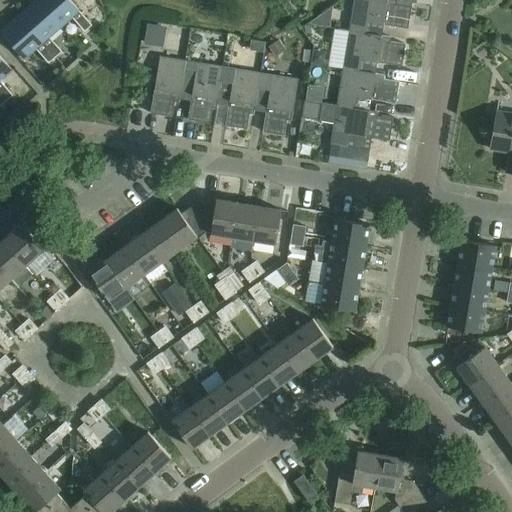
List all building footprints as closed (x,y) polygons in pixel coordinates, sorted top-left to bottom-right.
[(49,36),(60,26),(36,0),(35,0),(18,15),(55,57),(61,51),(49,36)] [(69,0),(36,0),(60,26),(71,16),(84,31),(91,25),(79,10),(69,0)] [(97,0),(94,0),(87,11),(98,18),(106,6),(97,0)] [(354,0),(349,31),(381,36),(383,24),(407,28),(412,0),(354,0)] [(48,63),(55,57),(18,15),(0,31),(0,32),(23,59),(35,48),(48,63)] [(145,43),(158,45),(161,26),(148,24),(145,43)] [(381,36),(349,31),(343,69),(375,74),(375,73),(377,62),(401,66),(405,44),(390,41),(390,37),(381,36)] [(0,56),(0,93),(6,100),(12,94),(0,80),(0,79),(11,69),(0,56)] [(178,98),(184,61),(159,57),(150,113),(171,117),(174,101),(178,102),(179,98),(178,98)] [(223,67),(184,61),(178,98),(179,98),(190,100),(187,119),(209,123),(211,107),(216,108),(217,103),(223,67)] [(223,67),(217,103),(228,105),(225,125),(247,129),(249,114),(253,114),(254,110),(260,73),(223,67)] [(375,74),(343,69),(337,105),(337,106),(369,111),(371,99),(395,103),(399,81),(384,79),(384,75),(375,73),(375,74)] [(254,110),(266,112),(262,131),(284,135),(286,120),(291,120),(298,79),(260,73),(254,110)] [(369,111),(337,106),(337,105),(304,99),(301,117),(334,122),(331,143),(369,149),(371,137),(389,140),(393,119),(378,116),(378,112),(369,111)] [(506,172),(511,172),(511,113),(496,111),(490,148),(510,152),(506,172)] [(345,158),(344,173),(363,174),(364,160),(345,158)] [(181,214),(197,236),(203,231),(210,233),(232,237),(237,202),(215,199),(214,206),(204,205),(204,206),(200,200),(181,214)] [(253,240),(259,206),(237,202),(232,237),(253,240)] [(259,206),(253,240),(275,244),(281,210),(259,206)] [(197,236),(181,214),(177,208),(159,221),(179,249),(197,236)] [(331,241),(365,246),(369,224),(335,219),(331,241)] [(179,249),(159,221),(141,233),(161,261),(179,249)] [(3,239),(26,264),(42,249),(19,224),(3,239)] [(292,224),(291,234),(303,236),(305,226),(292,224)] [(161,261),(141,233),(123,246),(143,274),(161,261)] [(291,234),(289,244),(302,246),(303,236),(291,234)] [(0,241),(0,267),(10,279),(26,264),(3,239),(0,241)] [(457,262),(491,268),(495,245),(461,240),(457,262)] [(365,246),(331,241),(327,262),(362,268),(365,246)] [(143,274),(123,246),(106,258),(126,286),(143,274)] [(126,286),(106,258),(88,271),(108,299),(126,286)] [(256,276),(263,271),(256,261),(249,266),(256,276)] [(292,270),(286,262),(276,270),(282,278),(292,270)] [(362,268),(327,262),(324,283),(358,289),(362,268)] [(491,268),(457,262),(454,283),(488,289),(491,268)] [(249,281),(256,276),(249,266),(242,271),(249,281)] [(0,287),(10,279),(0,267),(0,287)] [(292,270),(282,278),(287,286),(298,278),(292,270)] [(78,291),(69,271),(58,276),(67,296),(78,291)] [(220,292),(230,284),(225,277),(215,285),(220,292)] [(259,282),(249,290),(254,297),(264,289),(259,282)] [(358,289),(324,283),(320,305),(354,311),(358,289)] [(488,289),(454,283),(450,304),(484,310),(488,289)] [(225,299),(235,291),(230,284),(220,292),(225,299)] [(53,295),(62,304),(68,299),(60,289),(53,295)] [(264,289),(254,297),(259,304),(269,296),(264,289)] [(55,310),(62,304),(53,295),(47,301),(55,310)] [(207,311),(200,301),(193,306),(200,316),(207,311)] [(238,313),(231,302),(224,307),(231,318),(238,313)] [(480,332),(484,310),(450,304),(446,326),(480,332)] [(200,316),(193,306),(186,311),(193,322),(200,316)] [(231,318),(224,307),(217,312),(224,323),(231,318)] [(294,331),(314,359),(333,346),(312,318),(294,331)] [(30,334),(37,328),(28,319),(22,324),(30,334)] [(24,340),(30,334),(22,324),(15,330),(24,340)] [(158,331),(165,342),(172,337),(165,326),(158,331)] [(189,333),(196,343),(203,338),(196,328),(189,333)] [(165,342),(158,331),(151,336),(158,347),(165,342)] [(314,359),(294,331),(277,344),(297,372),(314,359)] [(3,333),(0,335),(0,342),(5,348),(11,343),(3,333)] [(196,343),(189,333),(182,338),(189,348),(196,343)] [(297,372),(277,344),(259,356),(279,384),(297,372)] [(469,384),(497,364),(484,346),(456,366),(469,384)] [(253,361),(242,369),(262,397),(279,384),(259,356),(256,351),(249,356),(253,361)] [(154,358),(161,368),(168,363),(161,353),(154,358)] [(0,359),(0,368),(1,370),(10,361),(5,355),(0,359)] [(161,368),(154,358),(147,363),(154,373),(161,368)] [(482,402),(510,382),(497,364),(469,384),(482,402)] [(27,371),(22,365),(12,373),(18,380),(27,371)] [(262,397),(242,369),(224,382),(244,410),(262,397)] [(33,378),(27,371),(18,380),(24,386),(33,378)] [(244,410),(224,382),(207,394),(227,422),(244,410)] [(494,419),(511,406),(511,384),(510,382),(482,402),(494,419)] [(227,422),(207,394),(189,407),(209,435),(227,422)] [(47,412),(56,404),(51,397),(41,406),(47,412)] [(101,399),(94,405),(103,415),(109,409),(101,399)] [(56,404),(47,412),(53,419),(62,410),(56,404)] [(103,415),(94,405),(88,411),(96,420),(103,415)] [(507,437),(511,433),(511,406),(494,419),(507,437)] [(209,435),(189,407),(171,420),(191,448),(209,435)] [(55,430),(61,437),(71,428),(65,422),(55,430)] [(86,438),(92,432),(84,423),(77,429),(86,438)] [(0,454),(16,440),(2,424),(0,425),(0,454)] [(61,437),(55,430),(46,439),(52,445),(61,437)] [(131,446),(154,472),(171,457),(148,431),(131,446)] [(92,432),(86,438),(94,447),(100,442),(92,432)] [(16,440),(0,454),(0,473),(5,479),(31,456),(16,440)] [(115,460),(138,486),(154,472),(131,446),(115,460)] [(362,485),(374,487),(380,454),(358,451),(356,464),(352,463),(350,470),(340,469),(334,500),(350,503),(351,493),(360,495),(362,485)] [(380,454),(374,487),(396,491),(395,499),(403,511),(410,511),(415,509),(427,500),(413,481),(403,479),(404,472),(400,471),(402,458),(380,454)] [(20,495),(45,472),(31,456),(5,479),(20,495)] [(156,492),(182,467),(173,457),(147,482),(156,492)] [(99,475),(122,500),(138,486),(115,460),(99,475)] [(56,491),(57,492),(60,488),(45,472),(20,495),(33,510),(34,511),(56,491)] [(302,474),(293,481),(308,501),(317,494),(302,474)] [(103,511),(108,511),(122,500),(99,475),(82,490),(85,493),(86,493),(103,511)] [(103,511),(86,493),(85,493),(70,507),(57,492),(56,491),(34,511),(33,510),(31,511),(103,511)]
